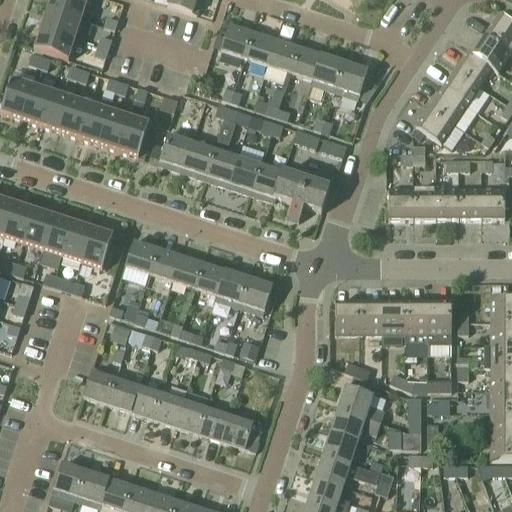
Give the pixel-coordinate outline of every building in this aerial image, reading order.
[(88,3),(78,0),(51,0),(47,13),(81,24),(88,3)] [(169,0),(167,10),(196,20),(202,0),(169,0)] [(81,24),(47,13),(40,34),(75,45),(81,24)] [(485,40),(511,58),(511,56),(511,30),(498,21),(485,40)] [(244,63),(252,38),(229,30),(220,55),(244,63)] [(75,45),(40,34),(34,54),(68,65),(75,45)] [(252,38),(244,63),(267,70),(275,45),(252,38)] [(485,40),(473,59),(467,54),(466,55),(492,73),(498,77),(511,58),(485,40)] [(290,78),(298,53),(275,45),(267,70),(290,78)] [(311,90),(321,60),(298,53),(290,78),(312,85),(310,89),(311,90)] [(498,77),(492,73),(466,55),(453,74),(479,92),(492,74),(498,78),(498,77)] [(334,97),(344,67),(321,60),(311,90),(334,97)] [(33,70),(50,72),(51,63),(34,61),(33,70)] [(334,97),(358,105),(358,103),(367,106),(378,90),(364,85),(367,75),(344,67),(334,97)] [(441,93),(467,111),(479,92),(453,74),(441,93)] [(104,103),(124,108),(129,88),(109,83),(104,103)] [(31,90),(11,84),(0,118),(20,124),(31,90)] [(51,96),(31,90),(20,124),(40,131),(51,96)] [(428,112),(454,130),(467,111),(441,93),(428,112)] [(70,103),(51,96),(40,131),(59,137),(70,103)] [(90,109),(70,103),(59,137),(79,143),(90,109)] [(258,106),(255,114),(288,125),(291,117),(258,106)] [(109,115),(90,109),(79,143),(98,150),(109,115)] [(511,116),(511,113),(505,109),(498,118),(507,124),(511,116)] [(453,130),(454,130),(428,112),(415,132),(416,132),(425,138),(441,149),(442,148),(452,155),(463,137),(453,130)] [(129,122),(109,115),(98,150),(118,156),(129,122)] [(237,117),(234,127),(247,131),(251,121),(237,117)] [(149,128),(129,122),(118,156),(138,162),(149,128)] [(420,146),(425,138),(416,132),(411,140),(420,146)] [(303,138),(296,136),(293,147),(299,149),(303,138)] [(486,137),(479,147),(488,153),(494,143),(486,137)] [(310,140),(303,138),(299,149),(307,152),(310,140)] [(182,178),(191,148),(167,140),(161,160),(151,157),(147,166),(182,178)] [(319,143),(310,140),(307,152),(315,155),(319,143)] [(329,146),(323,144),(319,156),(325,158),(329,146)] [(337,149),(329,146),(325,158),(333,160),(337,149)] [(204,185),(214,155),(191,148),(182,178),(204,185)] [(346,152),(337,149),(333,160),(342,163),(346,152)] [(413,151),(413,159),(424,159),(424,151),(413,151)] [(227,192),(237,163),(214,155),(204,185),(227,192)] [(412,170),(413,159),(401,159),(400,170),(412,170)] [(424,159),(413,159),(412,170),(424,170),(424,159)] [(237,163),(227,192),(250,200),(260,170),(237,163)] [(457,165),(446,165),(446,176),(457,176),(457,165)] [(457,165),(457,176),(469,176),(469,165),(457,165)] [(492,176),(492,165),(480,165),(480,176),(492,176)] [(272,207),(273,202),(277,192),(282,177),(260,170),(250,200),(272,207)] [(273,202),(275,203),(292,208),(288,220),(284,219),(280,233),(298,238),(303,225),(299,223),(303,212),(321,218),(331,187),(316,182),(314,188),(297,182),(299,176),(283,172),(282,177),(277,192),(273,202)] [(412,225),(412,194),(388,194),(388,225),(412,225)] [(435,225),(435,194),(412,194),(412,225),(435,225)] [(458,225),(457,194),(435,194),(435,225),(458,225)] [(480,225),(480,194),(457,194),(458,225),(480,225)] [(504,194),(480,194),(480,225),(504,225),(504,194)] [(15,208),(0,203),(0,241),(4,242),(15,208)] [(34,214),(15,208),(4,242),(23,249),(34,214)] [(54,221),(34,214),(23,249),(43,255),(54,221)] [(73,227),(54,221),(43,255),(62,261),(73,227)] [(93,233),(73,227),(62,261),(82,268),(93,233)] [(113,240),(93,233),(82,268),(102,274),(113,240)] [(116,242),(113,253),(121,256),(124,244),(116,242)] [(149,279),(157,254),(133,246),(125,271),(149,279)] [(172,286),(180,261),(157,254),(149,279),(172,286)] [(194,293),(203,268),(180,261),(172,286),(194,293)] [(216,305),(225,276),(203,268),(194,293),(216,301),(215,305),(216,305)] [(239,313),(248,283),(225,276),(216,305),(239,313)] [(239,313),(262,321),(272,291),(248,283),(239,313)] [(23,322),(29,301),(20,298),(13,319),(23,322)] [(490,328),(511,327),(511,303),(490,304),(490,328)] [(359,340),(358,309),(335,309),(335,340),(359,340)] [(381,340),(381,309),(358,309),(359,340),(381,340)] [(404,340),(404,309),(381,309),(381,340),(404,340)] [(427,350),(427,309),(404,309),(404,340),(427,340),(427,350)] [(451,309),(427,309),(427,350),(451,350),(451,309)] [(468,328),(468,316),(457,316),(457,328),(468,328)] [(511,327),(490,328),(490,350),(511,350),(511,327)] [(468,328),(457,328),(457,340),(468,340),(468,328)] [(129,337),(119,334),(116,345),(125,348),(129,337)] [(239,361),(255,365),(259,351),(243,347),(239,361)] [(511,350),(490,350),(490,373),(511,373),(511,350)] [(112,366),(121,369),(124,357),(116,354),(112,366)] [(468,373),(468,362),(457,362),(457,373),(468,373)] [(359,371),(348,367),(344,377),(355,381),(359,371)] [(359,371),(355,381),(366,386),(370,376),(359,371)] [(107,410),(116,380),(92,372),(83,402),(107,410)] [(468,373),(457,373),(457,386),(468,386),(468,373)] [(490,396),(511,396),(511,373),(490,373),(490,396)] [(404,383),(393,379),(389,389),(400,393),(404,383)] [(129,417),(139,387),(116,380),(107,410),(129,417)] [(404,383),(400,393),(411,398),(415,388),(404,383)] [(451,386),(439,386),(439,397),(451,397),(451,386)] [(152,424),(160,399),(139,392),(140,388),(139,387),(129,417),(152,424)] [(338,414),(365,423),(380,428),(384,416),(368,411),(372,399),(345,391),(338,414)] [(511,396),(490,396),(490,419),(511,418),(511,396)] [(175,432),(183,407),(160,399),(152,424),(175,432)] [(198,439),(206,414),(183,407),(175,432),(198,439)] [(437,407),(427,407),(427,419),(437,419),(437,407)] [(221,446),(229,421),(206,414),(198,439),(221,446)] [(330,437),(357,446),(361,435),(376,440),(380,428),(365,423),(338,414),(330,437)] [(511,418),(490,419),(490,442),(511,441),(511,418)] [(221,446),(244,454),(245,454),(255,457),(258,447),(248,444),(253,429),(229,421),(221,446)] [(409,438),(420,438),(420,428),(409,428),(409,438)] [(427,442),(437,442),(437,429),(427,429),(427,442)] [(323,460),(350,469),(357,446),(330,437),(323,460)] [(409,438),(409,448),(420,448),(420,438),(409,438)] [(511,441),(490,442),(490,465),(511,465),(511,441)] [(427,442),(427,453),(437,453),(437,442),(427,442)] [(350,469),(323,460),(315,483),(342,492),(346,481),(376,490),(377,487),(380,479),(369,475),(350,469)] [(421,460),(409,460),(408,471),(420,471),(421,460)] [(421,460),(420,471),(432,472),(432,461),(421,460)] [(383,470),(372,466),(369,475),(380,479),(383,470)] [(75,506),(85,476),(61,468),(52,498),(75,506)] [(455,481),(455,470),(443,470),(443,481),(455,481)] [(455,481),(467,481),(467,470),(455,470),(455,481)] [(504,481),(504,470),(492,470),(492,481),(504,481)] [(85,476),(75,506),(95,511),(98,511),(108,483),(85,476)] [(108,483),(98,511),(99,511),(101,509),(110,511),(123,511),(131,491),(108,483)] [(308,506),(327,511),(347,511),(348,508),(338,505),(342,492),(315,483),(308,506)] [(377,487),(376,490),(374,497),(385,501),(388,491),(377,487)] [(148,511),(153,498),(131,491),(123,511),(148,511)] [(174,511),(176,506),(153,498),(148,511),(174,511)]
